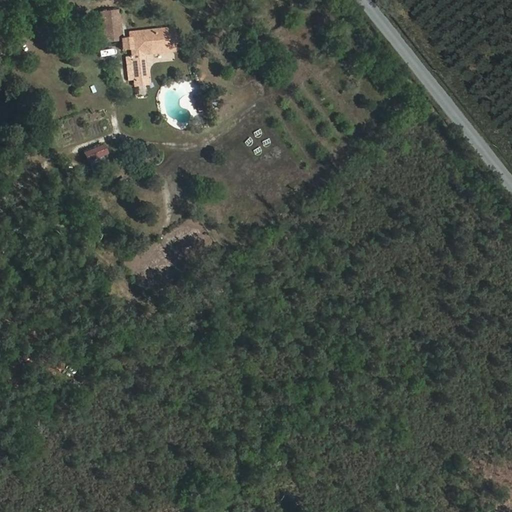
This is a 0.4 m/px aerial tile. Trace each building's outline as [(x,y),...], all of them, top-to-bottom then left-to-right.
[(163,0),(166,20),(199,16),(196,0),(163,0)] [(122,10),(101,10),(101,42),(122,42),(122,10)] [(140,39),(147,80),(163,78),(161,60),(183,56),(178,32),(169,33),(166,20),(153,23),(155,36),(140,39)] [(163,78),(147,80),(148,94),(166,92),(163,78)] [(198,111),(205,110),(202,92),(194,94),(198,111)] [(104,145),(86,153),(90,162),(108,154),(104,145)]
